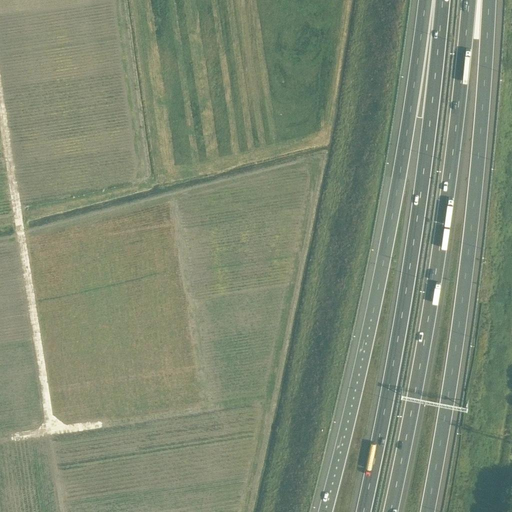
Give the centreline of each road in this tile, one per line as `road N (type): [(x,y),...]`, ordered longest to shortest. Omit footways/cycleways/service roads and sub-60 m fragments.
road 1 (motorway): [(428,0),(374,306),(322,511)]
road 2 (motorway): [(389,511),(426,322),(468,0)]
road 3 (motorway): [(438,0),(419,197),(362,511)]
road 4 (motorway): [(426,511),(474,206),(488,0)]
